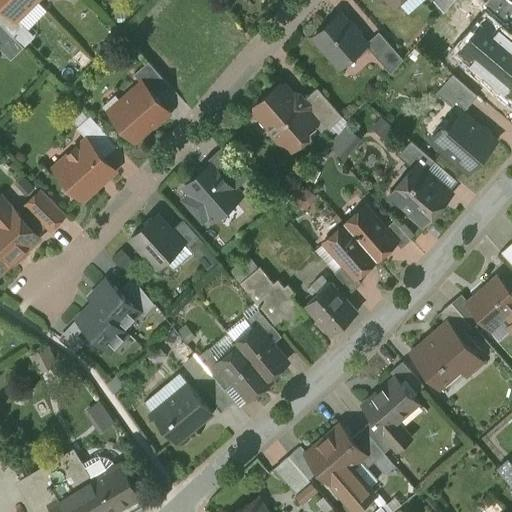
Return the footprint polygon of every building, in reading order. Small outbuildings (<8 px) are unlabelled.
[(34,0),(0,0),(0,1),(17,18),(18,17),(34,0)] [(17,18),(0,1),(0,20),(8,29),(13,35),(24,24),(18,17),(17,18)] [(340,13),(314,36),(340,66),(354,54),(360,54),(368,47),(369,46),(366,42),(358,33),(360,31),(351,22),(349,23),(340,13)] [(13,35),(8,29),(0,37),(0,40),(10,50),(19,41),(13,35)] [(507,36),(499,29),(485,45),(493,51),(474,75),(499,96),(511,82),(510,81),(511,79),(511,37),(508,34),(507,36)] [(404,58),(379,31),(366,42),(369,46),(368,47),(391,73),(404,58)] [(169,84),(149,60),(134,73),(143,83),(144,82),(156,96),(169,84)] [(478,95),(453,73),(437,92),(453,106),(457,101),(466,109),(478,95)] [(143,83),(111,111),(134,139),(168,110),(156,96),(144,82),(143,83)] [(293,96),(284,85),(278,85),(257,103),(256,110),(249,116),(250,117),(258,111),(273,129),(273,135),(287,152),(318,126),(298,104),(303,100),(298,95),(294,95),(293,96)] [(303,100),(298,104),(318,126),(322,131),(341,114),(318,87),(303,100)] [(496,141),(457,108),(443,124),(445,126),(434,138),(433,136),(431,138),(470,171),(496,141)] [(103,128),(91,114),(77,127),(86,137),(89,140),(103,128)] [(86,137),(66,155),(66,164),(58,170),(84,199),(116,170),(105,157),(117,144),(103,128),(89,140),(86,137)] [(435,161),(411,140),(398,155),(413,168),(417,162),(427,171),(435,161)] [(210,162),(187,182),(193,189),(187,194),(208,218),(237,193),(210,162)] [(413,168),(390,194),(412,213),(416,208),(429,220),(452,193),(427,171),(417,162),(413,168)] [(42,188),(25,204),(32,211),(46,225),(49,229),(66,212),(42,188)] [(13,208),(1,195),(0,195),(0,270),(10,262),(13,262),(27,249),(27,246),(39,235),(37,233),(24,218),(14,207),(13,208)] [(366,205),(345,223),(376,259),(396,242),(397,241),(385,228),(366,205)] [(46,225),(32,211),(24,218),(37,233),(46,225)] [(172,229),(158,213),(131,237),(157,267),(166,258),(183,243),(184,242),(172,229)] [(204,241),(184,218),(172,229),(184,242),(183,243),(191,252),(192,252),(204,241)] [(412,239),(394,220),(385,228),(397,241),(396,242),(401,248),(412,239)] [(376,259),(345,223),(324,241),(344,264),(356,277),(357,276),(376,259)] [(511,241),(500,252),(511,264),(511,241)] [(183,243),(166,258),(175,267),(191,252),(183,243)] [(246,259),(233,270),(243,282),(256,271),(246,259)] [(356,277),(344,264),(335,272),(351,292),(362,282),(357,276),(356,277)] [(279,279),(269,287),(256,271),(243,282),(277,324),(285,317),(292,325),(307,313),(292,295),(296,292),(289,284),(286,287),(279,279)] [(511,309),(511,291),(498,276),(469,301),(468,302),(482,318),(491,328),(505,315),(511,309)] [(130,279),(119,290),(145,315),(156,304),(130,279)] [(110,281),(75,318),(110,352),(145,315),(119,290),(110,281)] [(357,312),(331,282),(307,303),(333,333),(357,312)] [(482,318),(468,302),(469,301),(462,293),(452,302),(473,326),(482,318)] [(473,326),(452,302),(439,313),(446,321),(447,320),(461,336),(473,326)] [(282,336),(259,308),(249,317),(257,326),(257,325),(272,344),(282,336)] [(446,321),(411,351),(440,385),(462,366),(468,373),(483,361),(461,336),(447,320),(446,321)] [(257,326),(237,343),(239,346),(240,345),(267,378),(267,377),(287,361),(272,344),(257,325),(257,326)] [(267,378),(240,345),(239,346),(220,361),(220,362),(235,380),(249,397),(269,380),(267,377),(267,378)] [(220,361),(213,352),(202,361),(214,375),(225,388),(235,380),(220,362),(220,361)] [(426,386),(404,362),(393,371),(397,376),(398,376),(415,395),(426,386)] [(214,375),(202,384),(223,410),(235,400),(225,388),(214,375)] [(397,376),(363,405),(374,418),(373,419),(383,432),(385,430),(396,443),(395,443),(399,448),(411,437),(411,436),(409,437),(396,422),(407,412),(403,408),(416,397),(415,395),(398,376),(397,376)] [(190,383),(155,413),(156,415),(157,414),(167,426),(165,427),(179,443),(198,427),(197,426),(212,412),(213,413),(214,412),(190,383)] [(383,432),(373,419),(363,427),(384,452),(395,443),(396,443),(385,430),(383,432)] [(307,453),(320,469),(331,482),(332,482),(355,509),(364,502),(360,497),(367,491),(370,494),(371,493),(349,467),(359,458),(365,453),(352,438),(351,437),(350,439),(340,427),(341,426),(340,424),(307,453)] [(384,452),(363,427),(352,438),(365,453),(359,458),(367,467),(374,461),(384,452)] [(307,453),(301,445),(289,455),(309,478),(320,469),(307,453)] [(89,479),(73,451),(16,483),(32,511),(46,505),(50,511),(111,511),(142,495),(122,461),(89,479)] [(384,452),(374,461),(385,473),(395,465),(384,452)] [(309,478),(289,455),(277,465),(289,479),(286,482),(295,493),(311,480),(309,478)] [(511,479),(511,465),(509,461),(499,470),(509,481),(511,479)] [(266,511),(257,497),(234,511),(266,511)]
